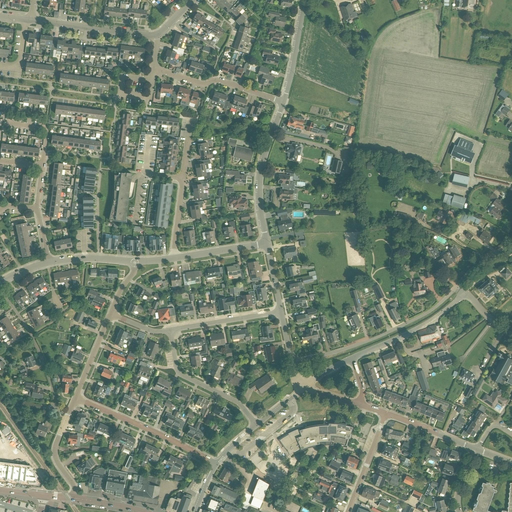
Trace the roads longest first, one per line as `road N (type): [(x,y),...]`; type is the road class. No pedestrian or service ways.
road 1 (residential): [(459,284),(432,309),(368,341),(292,362)]
road 2 (residential): [(216,464),(74,398)]
road 3 (residential): [(266,243),(259,179),(284,101)]
road 4 (residential): [(256,425),(238,402),(178,372),(170,330)]
road 5 (residential): [(284,101),(153,70)]
road 6 (residential): [(351,358),(421,326),(465,291)]
road 7 (residential): [(158,33),(30,19)]
